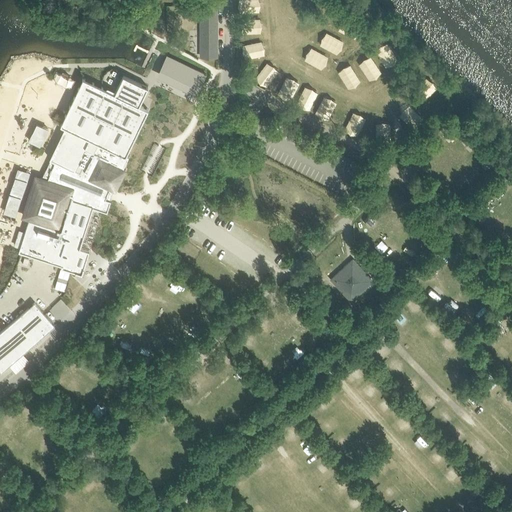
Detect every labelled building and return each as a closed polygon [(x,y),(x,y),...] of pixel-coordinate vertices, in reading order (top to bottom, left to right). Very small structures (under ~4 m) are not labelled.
[(216,5),(200,5),(201,57),(217,56),(216,5)] [(358,31),(351,43),(358,48),(366,36),(358,31)] [(260,53),(251,63),(260,71),(269,60),(260,53)] [(376,54),(364,62),(372,74),(384,66),(376,54)] [(167,55),(158,72),(199,91),(207,74),(167,55)] [(280,79),(286,70),(275,63),(269,73),(280,79)] [(29,220),(18,252),(61,266),(61,268),(82,275),(90,251),(80,248),(93,208),(107,212),(111,199),(106,198),(110,188),(113,190),(115,191),(126,169),(123,168),(129,156),(127,155),(148,110),(139,105),(148,87),(123,75),(115,93),(83,78),(60,125),(65,127),(49,159),(55,162),(48,179),(41,176),(27,220),(29,220)] [(397,104),(403,98),(395,89),(388,94),(397,104)] [(344,116),(354,124),(361,116),(351,108),(344,116)] [(400,115),(405,121),(414,114),(410,108),(400,115)] [(449,121),(439,129),(447,138),(457,129),(449,121)] [(473,131),(464,138),(473,148),(481,140),(473,131)] [(433,135),(423,143),(430,152),(440,143),(433,135)] [(489,149),(481,156),(490,166),(498,159),(489,149)] [(322,162),(331,166),(334,157),(325,154),(322,162)] [(387,207),(393,212),(404,200),(397,195),(387,207)] [(230,223),(236,214),(230,210),(224,219),(230,223)] [(244,214),(238,224),(247,230),(253,219),(244,214)] [(269,238),(273,229),(266,226),(261,234),(269,238)] [(185,233),(179,240),(189,249),(195,242),(185,233)] [(286,254),(292,241),(285,238),(279,251),(286,254)] [(412,239),(404,246),(413,256),(421,248),(412,239)] [(384,252),(391,258),(398,250),(390,243),(384,252)] [(442,265),(448,258),(444,255),(438,261),(442,265)] [(374,280),(353,257),(329,279),(349,302),(374,280)] [(423,266),(420,275),(431,278),(433,269),(423,266)] [(60,269),(54,288),(64,291),(70,272),(60,269)] [(219,273),(215,279),(226,286),(230,281),(219,273)] [(179,292),(182,282),(173,279),(170,289),(179,292)] [(431,288),(427,293),(436,299),(446,287),(437,280),(431,288)] [(186,296),(195,301),(200,292),(191,287),(186,296)] [(484,307),(494,301),(490,293),(484,297),(482,293),(477,296),(484,307)] [(449,311),(456,303),(449,296),(441,303),(449,311)] [(411,297),(403,305),(413,315),(421,307),(411,297)] [(35,302),(0,332),(0,369),(1,371),(9,364),(54,325),(35,302)] [(297,327),(309,317),(302,308),(290,318),(297,327)] [(466,316),(472,324),(481,316),(474,308),(466,316)] [(398,309),(391,317),(403,326),(410,318),(398,309)] [(431,333),(442,322),(433,314),(423,325),(431,333)] [(264,336),(271,326),(257,317),(250,326),(264,336)] [(438,328),(445,339),(453,335),(447,323),(438,328)] [(315,345),(321,340),(314,331),(308,336),(315,345)] [(470,352),(461,361),(471,372),(480,364),(470,352)] [(395,379),(403,375),(395,357),(387,361),(395,379)] [(87,375),(99,380),(104,368),(92,363),(87,375)] [(348,378),(356,386),(369,373),(361,365),(348,378)] [(106,384),(120,388),(124,375),(111,370),(106,384)] [(450,379),(457,387),(467,378),(460,370),(450,379)] [(402,380),(406,389),(421,381),(416,372),(402,380)] [(368,395),(378,386),(372,378),(362,388),(368,395)] [(64,388),(73,397),(82,388),(74,379),(64,388)] [(473,403),(481,395),(473,388),(465,396),(473,403)] [(326,408),(333,402),(325,392),(317,398),(326,408)] [(377,406),(383,412),(394,401),(388,395),(377,406)] [(428,410),(440,403),(437,397),(424,404),(428,410)] [(394,423),(402,432),(414,421),(406,412),(394,423)] [(446,413),(438,420),(443,427),(452,420),(446,413)] [(321,426),(326,435),(339,427),(333,418),(321,426)] [(451,429),(458,436),(468,428),(460,420),(451,429)] [(292,433),(298,439),(305,432),(299,426),(292,433)] [(340,436),(338,434),(332,439),(340,447),(351,437),(346,431),(340,436)] [(427,433),(418,441),(426,449),(434,440),(427,433)] [(368,436),(360,441),(367,451),(375,445),(368,436)] [(474,453),(484,442),(477,436),(467,446),(474,453)] [(296,449),(305,458),(316,447),(308,438),(296,449)] [(500,459),(488,447),(479,456),(492,469),(500,459)] [(442,449),(435,457),(443,465),(450,458),(442,449)] [(265,467),(271,461),(261,450),(255,456),(265,467)] [(382,475),(392,467),(384,457),(374,466),(382,475)] [(320,466),(325,473),(333,467),(328,460),(320,466)] [(451,482),(464,471),(456,462),(443,474),(451,482)] [(233,489),(243,490),(244,481),(234,480),(233,489)] [(389,504),(401,493),(393,484),(381,495),(389,504)] [(350,500),(356,506),(363,499),(356,493),(350,500)] [(468,508),(477,506),(474,495),(464,498),(468,508)] [(446,511),(457,511),(452,499),(442,503),(446,511)] [(262,500),(252,509),(254,511),(261,511),(268,507),(262,500)] [(396,511),(406,511),(411,509),(406,503),(396,510),(396,511)]
